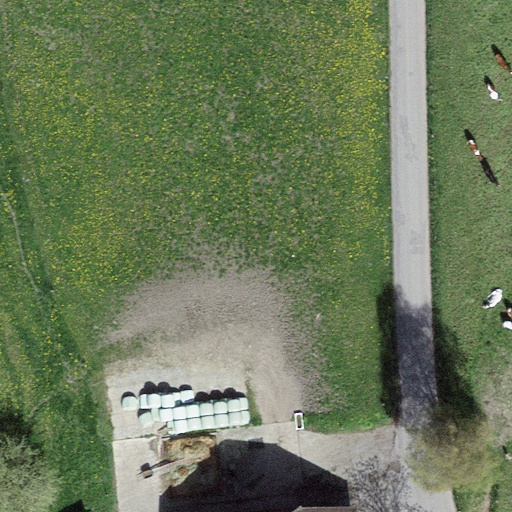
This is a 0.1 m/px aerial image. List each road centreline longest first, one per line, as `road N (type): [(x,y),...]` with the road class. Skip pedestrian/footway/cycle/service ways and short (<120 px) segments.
road 1 (unclassified): [(407,0),(413,244),(427,473),(438,511)]
road 2 (track): [(195,511),(247,497),(427,473)]
